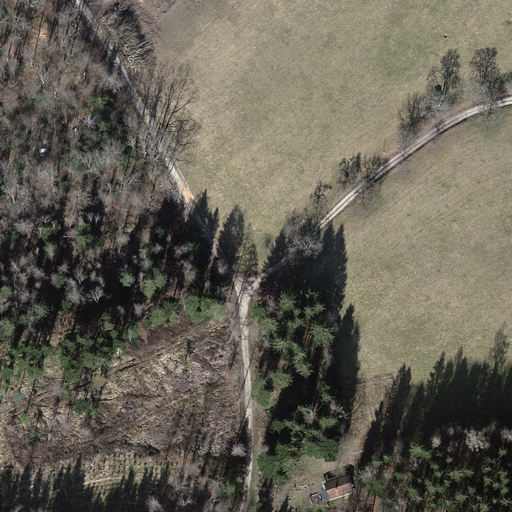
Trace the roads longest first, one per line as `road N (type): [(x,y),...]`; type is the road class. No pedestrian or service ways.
road 1 (track): [(239,511),(249,434),(243,288),(80,0)]
road 2 (track): [(243,288),(435,127),(511,98)]
